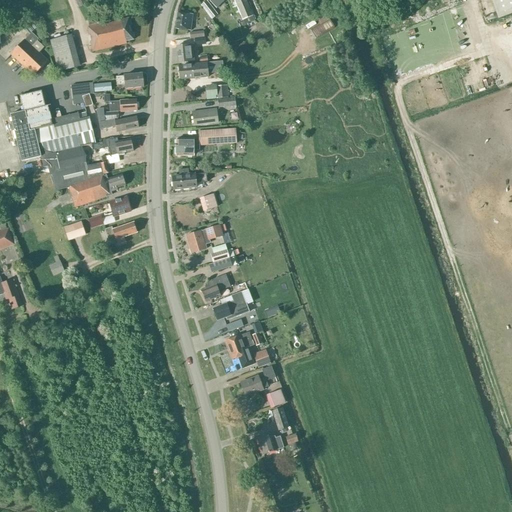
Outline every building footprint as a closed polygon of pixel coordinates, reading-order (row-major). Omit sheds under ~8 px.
[(208,0),(209,0),(216,8),(224,1),(224,0),(208,0)] [(233,0),(235,2),(230,4),(236,22),(242,19),(243,20),(245,24),(254,20),(252,16),(245,0),(233,0)] [(511,12),(511,0),(494,0),(500,17),(511,12)] [(207,1),(201,6),(211,20),(217,15),(207,1)] [(190,31),(192,14),(177,12),(175,29),(190,31)] [(117,19),(98,24),(96,17),(87,19),(89,26),(88,26),(89,30),(88,30),(93,52),(126,44),(126,42),(133,40),(128,18),(118,21),(117,19)] [(190,32),(190,39),(185,39),(191,39),(202,37),(203,40),(204,39),(204,38),(203,31),(190,32)] [(31,33),(10,55),(33,76),(47,61),(38,53),(43,48),(38,43),(40,41),(31,33)] [(58,73),(80,67),(72,35),(50,41),(58,73)] [(192,44),(193,48),(198,48),(198,45),(205,45),(204,39),(203,40),(202,37),(191,39),(185,39),(183,39),(184,45),(192,44)] [(391,38),(384,40),(387,48),(394,46),(391,38)] [(192,44),(184,45),(176,46),(178,63),(194,61),(193,48),(192,44)] [(214,70),(216,70),(215,62),(179,66),(180,80),(208,77),(208,76),(214,75),(214,70)] [(125,89),(143,87),(142,74),(124,76),(116,77),(117,85),(125,84),(125,89)] [(110,83),(94,85),(95,93),(111,91),(110,83)] [(72,96),(73,105),(85,104),(86,107),(92,105),(89,94),(88,95),(87,84),(71,86),(72,96)] [(216,87),(218,100),(226,98),(228,98),(226,86),(216,87)] [(25,111),(10,115),(22,162),(41,157),(43,167),(48,166),(50,175),(55,191),(69,187),(88,181),(86,167),(81,146),(95,143),(89,117),(79,119),(78,113),(65,116),(67,122),(54,125),(48,127),(40,94),(28,97),(28,96),(22,97),(21,95),(25,111)] [(219,108),(236,106),(235,97),(228,98),(226,98),(218,100),(219,108)] [(120,111),(120,112),(128,112),(128,111),(137,110),(136,100),(128,101),(128,100),(120,101),(109,102),(110,112),(120,111)] [(194,125),(218,122),(216,109),(192,112),(194,125)] [(97,114),(99,122),(106,121),(104,113),(97,114)] [(117,132),(138,128),(136,117),(115,121),(114,120),(99,123),(100,130),(116,127),(117,132)] [(191,139),(177,139),(177,144),(176,144),(176,156),(193,156),(193,150),(199,150),(199,145),(236,143),(235,129),(198,132),(199,141),(191,140),(191,139)] [(117,138),(107,139),(107,142),(110,156),(118,154),(119,154),(119,156),(124,155),(124,153),(133,151),(131,139),(118,142),(117,138)] [(102,164),(86,167),(88,181),(104,176),(103,174),(107,173),(106,164),(107,164),(106,156),(101,157),(102,164)] [(196,183),(206,182),(206,174),(195,175),(188,175),(188,169),(179,170),(179,171),(181,171),(181,176),(172,177),(174,189),(196,187),(196,183)] [(88,181),(69,187),(71,193),(73,198),(72,198),(75,207),(110,196),(109,192),(117,190),(117,188),(125,186),(122,175),(105,180),(104,176),(88,181)] [(206,211),(217,207),(213,195),(202,199),(206,211)] [(114,217),(130,212),(126,197),(109,202),(114,217)] [(101,215),(88,220),(91,228),(104,224),(101,215)] [(81,222),(64,228),(68,241),(86,235),(81,222)] [(124,237),(137,233),(133,223),(113,230),(112,227),(105,229),(109,242),(116,240),(117,245),(125,242),(124,237)] [(219,225),(200,231),(186,235),(191,253),(206,249),(204,243),(209,241),(209,240),(222,236),(219,225)] [(0,248),(12,244),(8,231),(0,233),(0,248)] [(213,262),(229,257),(227,251),(226,250),(211,254),(213,262)] [(49,266),(60,261),(57,256),(46,260),(49,266)] [(229,260),(210,266),(212,273),(231,267),(229,260)] [(60,261),(49,266),(53,276),(64,271),(60,261)] [(206,287),(207,289),(202,291),(206,302),(220,296),(218,291),(230,287),(225,275),(214,279),(213,279),(214,280),(210,282),(208,283),(206,287)] [(0,277),(0,294),(4,293),(5,297),(6,296),(11,309),(22,305),(13,279),(2,283),(0,277)] [(226,304),(213,309),(217,321),(225,318),(226,320),(249,311),(246,304),(241,292),(231,296),(233,301),(226,304)] [(278,306),(266,311),(269,318),(281,312),(278,306)] [(240,320),(226,326),(228,333),(243,327),(240,320)] [(239,336),(225,341),(228,349),(252,340),(250,336),(249,332),(239,336)] [(256,346),(262,343),(260,337),(254,340),(256,346)] [(252,340),(228,349),(232,360),(238,358),(242,369),(253,365),(250,356),(247,357),(246,354),(244,348),(253,345),(252,340)] [(269,359),(277,358),(274,348),(267,349),(269,359)] [(253,354),(258,369),(271,364),(266,350),(253,354)] [(266,381),(275,377),(271,366),(262,370),(265,378),(259,380),(257,376),(241,383),(246,396),(263,390),(262,389),(268,387),(266,381)] [(280,391),(267,396),(271,408),(285,403),(280,391)] [(278,430),(288,427),(283,409),(272,413),(278,430)] [(257,438),(263,455),(284,448),(280,437),(271,439),(270,434),(257,438)] [(295,442),(298,441),(295,434),(285,437),(288,444),(290,444),(295,442)] [(295,442),(290,444),(292,449),(290,449),(293,458),(300,455),(297,447),(295,442)]
